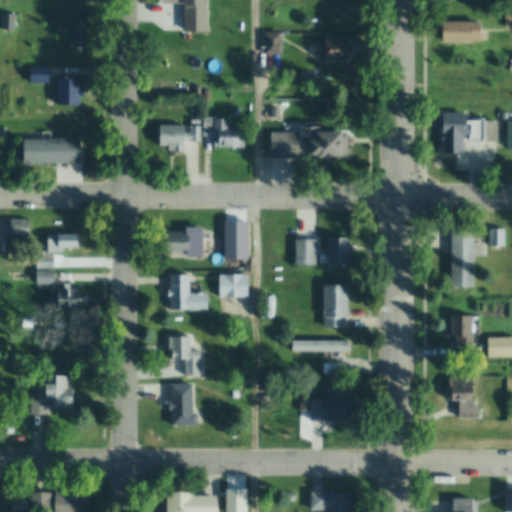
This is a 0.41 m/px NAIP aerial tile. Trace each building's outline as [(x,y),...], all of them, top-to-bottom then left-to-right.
[(197,5),(197,10),(189,10),(189,5),(181,5),(181,1),(161,1),(161,0),(201,0),(201,5),(197,5)] [(2,13),(16,13),(16,28),(2,28),(2,13)] [(70,22),(83,22),(83,50),(70,50),(70,34),(65,34),(65,28),(70,28),(70,22)] [(447,23),(484,23),(484,42),(476,42),(476,44),(447,44),(447,23)] [(283,33),(283,54),(266,54),(266,33),(283,33)] [(330,56),(323,56),(323,48),(330,48),(330,40),(353,40),(353,61),(330,61),(330,56)] [(219,42),(219,69),(174,69),(174,43),(219,42)] [(32,66),(50,66),(50,83),(32,83),(32,66)] [(58,77),(79,77),(79,91),(83,91),(83,96),(79,96),(79,104),(58,104),(58,77)] [(446,152),(446,135),(445,135),(445,112),(471,112),(471,135),(467,135),(467,152),(446,152)] [(231,117),(231,126),(247,126),(247,146),(216,146),(216,139),(221,138),(221,134),(205,135),(204,117),(231,117)] [(202,125),(202,140),(186,140),(186,150),(171,150),(171,147),(162,147),(162,125),(202,125)] [(302,131),(302,158),(273,158),(273,131),(302,131)] [(318,138),(325,138),(324,132),(351,132),(351,157),(325,157),(325,154),(319,154),(318,138)] [(26,139),(83,139),(83,162),(26,162),(26,139)] [(477,286),(455,286),(455,223),(477,223),(477,286)] [(228,224),(247,224),(247,244),(228,244),(228,224)] [(188,231),(188,226),(205,226),(205,258),(188,258),(188,251),(164,251),(164,231),(188,231)] [(508,228),(508,245),(492,245),(492,228),(508,228)] [(50,251),(50,234),(82,234),(82,247),(65,247),(65,252),(55,252),(55,269),(38,269),(38,251),(50,251)] [(331,237),(352,237),(352,265),(331,265),(331,237)] [(317,239),(317,265),(296,265),(296,239),(317,239)] [(169,289),(171,289),(171,285),(175,285),(174,275),(192,274),(193,284),(191,284),(191,293),(209,293),(210,309),(171,311),(171,298),(169,298),(169,289)] [(220,275),(248,274),(249,297),(220,298),(220,275)] [(82,290),(83,311),(60,311),(60,285),(68,285),(68,290),(82,290)] [(350,285),(350,316),(345,316),(345,327),(325,327),(325,285),(350,285)] [(455,316),(476,316),(476,348),(455,348),(455,316)] [(192,351),(201,351),(202,375),(185,376),(184,361),(174,361),(174,350),(170,350),(170,338),(191,337),(192,351)] [(492,337),(511,337),(511,357),(492,357),(492,337)] [(293,341),(351,341),(351,352),(294,352),(293,341)] [(324,363),(344,363),(344,375),(324,375),(324,363)] [(69,376),(69,389),(75,389),(75,407),(49,407),(49,377),(69,376)] [(452,378),(476,378),(477,406),(482,406),(483,417),(463,417),(463,401),(452,401),(452,378)] [(21,379),(25,385),(19,389),(15,383),(21,379)] [(172,385),(194,384),(195,412),(199,412),(200,426),(174,427),(173,411),(170,411),(170,402),(173,402),(172,385)] [(352,386),(353,422),(312,422),(312,399),(330,399),(330,386),(352,386)] [(54,508),(54,511),(34,511),(34,492),(54,492),(54,497),(58,497),(58,490),(89,490),(89,511),(58,511),(58,508),(54,508)] [(170,511),(170,496),(171,496),(171,492),(198,492),(198,496),(220,496),(220,511),(170,511)] [(314,492),(353,492),(353,511),(330,511),(314,511),(314,492)] [(296,493),(296,502),(284,502),(284,493),(296,493)] [(474,499),(474,511),(456,511),(456,499),(474,499)]
